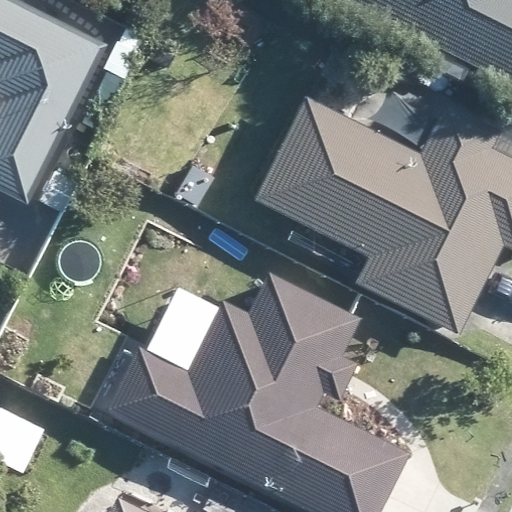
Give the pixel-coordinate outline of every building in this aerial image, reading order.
[(0,0),(0,196),(21,207),(105,40),(26,0),(0,0)] [(511,0),(344,0),(511,85),(511,0)] [(407,155),(349,123),(296,96),(243,197),(290,221),(358,256),(349,274),(345,281),(443,334),(491,244),(506,253),(511,242),(511,165),(479,148),(487,132),(434,104),(407,155)] [(191,205),(208,175),(191,165),(173,194),(191,205)] [(327,399),(343,369),(346,363),(330,355),(349,318),(259,272),(238,312),(212,300),(178,369),(131,344),(98,409),(301,511),(368,511),(397,454),(304,406),(311,392),(327,399)] [(0,466),(8,471),(30,430),(0,413),(0,466)] [(134,511),(109,499),(102,511),(134,511)]
